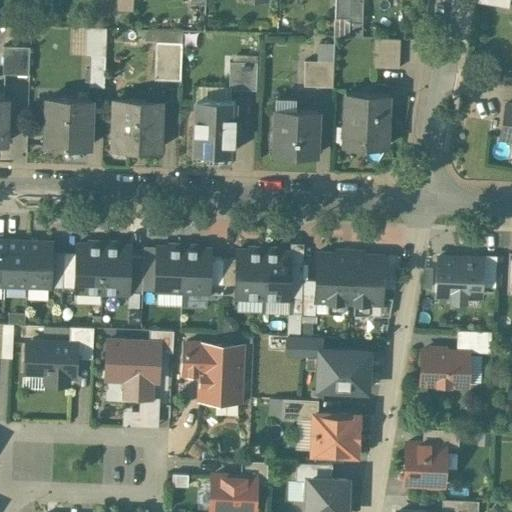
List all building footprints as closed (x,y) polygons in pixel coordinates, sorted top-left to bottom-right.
[(133,0),(116,0),(116,10),(133,11),(133,0)] [(349,0),(334,0),(334,18),(348,18),(349,0)] [(349,0),(348,18),(348,21),(362,22),(362,0),(349,0)] [(362,22),(348,21),(348,36),(362,37),(362,22)] [(107,54),(107,25),(70,24),(70,53),(107,54)] [(400,38),(374,37),(373,67),(399,68),(400,38)] [(182,42),(155,41),(154,79),(180,80),(182,42)] [(29,46),(3,45),(2,73),(28,74),(29,46)] [(105,56),(89,55),(88,86),(104,87),(105,56)] [(333,61),(304,60),(303,85),(332,86),(333,61)] [(257,62),(229,61),(228,89),(256,90),(257,62)] [(388,94),(345,92),(343,144),(386,146),(388,94)] [(90,99),(54,97),(53,126),(46,126),(46,145),(88,147),(90,99)] [(160,100),(115,98),(115,100),(119,100),(118,129),(120,129),(119,147),(113,146),(113,148),(158,150),(160,100)] [(317,110),(294,109),(295,98),(275,98),(273,154),(316,155),(317,110)] [(234,101),(196,100),(194,151),(232,152),(234,101)] [(511,105),(504,104),(499,136),(511,137),(511,105)] [(28,241),(6,240),(4,284),(26,285),(28,241)] [(51,242),(28,241),(26,285),(50,286),(51,251),(51,242)] [(103,244),(77,243),(76,252),(75,288),(75,291),(101,292),(103,244)] [(130,245),(103,244),(101,292),(128,293),(128,292),(130,256),(130,245)] [(156,246),(143,246),(143,256),(142,273),(155,273),(156,246)] [(183,247),(156,246),(155,273),(155,289),(155,290),(181,291),(183,247)] [(210,248),(183,247),(181,291),(208,292),(210,257),(210,248)] [(263,250),(236,249),(235,294),(235,297),(261,298),(263,250)] [(337,253),(316,252),(315,279),(314,300),(331,301),(348,301),(350,250),(337,249),(337,253)] [(290,251),(263,250),(261,298),(288,299),(290,263),(290,251)] [(383,255),(362,254),(363,251),(350,250),(348,301),(356,302),(380,303),(381,303),(382,298),(383,255)] [(63,251),(51,251),(50,286),(62,286),(63,251)] [(76,252),(63,251),(62,286),(62,287),(75,288),(76,252)] [(482,254),(482,258),(481,286),(495,286),(496,254),(482,254)] [(143,256),(130,256),(128,292),(141,292),(142,289),(142,273),(143,256)] [(482,258),(437,256),(436,293),(452,294),(452,300),(465,301),(465,295),(480,296),(481,286),(482,258)] [(223,258),(210,257),(208,292),(208,293),(221,294),(223,258)] [(236,258),(223,258),(221,294),(235,294),(236,258)] [(303,264),(290,263),(288,299),(293,299),(301,299),(302,279),(303,264)] [(155,273),(142,273),(142,289),(155,289),(155,273)] [(315,279),(302,279),(301,314),(301,315),(315,315),(315,312),(315,300),(314,300),(315,279)] [(392,298),(382,298),(381,303),(380,303),(380,315),(380,316),(389,316),(392,298)] [(301,299),(293,299),(293,313),(301,314),(301,299)] [(331,301),(315,300),(315,312),(331,313),(331,301)] [(380,303),(356,302),(356,314),(380,315),(380,303)] [(93,326),(69,325),(69,344),(75,344),(75,356),(92,357),(93,326)] [(173,329),(149,328),(148,340),(158,341),(158,351),(172,352),(173,329)] [(491,331),(457,329),(456,350),(468,351),(468,346),(490,347),(491,331)] [(321,336),(287,334),(286,355),(319,356),(319,348),(320,348),(321,336)] [(148,340),(108,339),(106,378),(124,378),(124,395),(139,396),(145,396),(151,396),(152,380),(157,380),(158,351),(158,341),(148,340)] [(69,344),(27,342),(26,369),(48,371),(48,382),(65,383),(66,371),(74,372),(75,356),(75,344),(69,344)] [(240,344),(184,342),(183,370),(201,371),(200,397),(238,398),(240,344)] [(320,348),(319,348),(319,356),(317,387),(366,389),(368,350),(320,348)] [(456,350),(422,349),(420,382),(436,383),(436,386),(450,387),(451,384),(466,384),(468,351),(456,350)] [(138,410),(123,409),(122,424),(144,425),(145,396),(139,396),(138,410)] [(151,396),(145,396),(144,425),(158,426),(159,397),(151,396)] [(318,399),(282,397),(281,417),(313,419),(313,412),(314,412),(314,411),(315,411),(317,411),(318,399)] [(317,411),(315,411),(314,411),(314,412),(313,412),(313,419),(312,449),(312,450),(312,451),(354,452),(354,453),(356,452),(355,451),(356,441),(357,439),(356,438),(356,428),(358,426),(357,425),(357,414),(356,413),(317,411)] [(459,429),(423,428),(422,443),(445,444),(444,445),(458,446),(459,429)] [(422,443),(406,442),(404,482),(424,483),(427,486),(438,486),(441,484),(443,484),(444,445),(445,444),(422,443)] [(267,461),(241,460),(240,475),(255,476),(254,484),(266,484),(267,461)] [(332,464),(296,462),(295,480),(305,480),(309,480),(309,477),(331,478),(332,464)] [(240,475),(212,474),(211,510),(249,511),(253,511),(254,484),(255,476),(240,475)] [(331,478),(309,477),(309,480),(305,480),(304,497),(308,497),(307,511),(344,511),(346,479),(331,478)] [(477,511),(478,500),(442,498),(440,511),(477,511)]
